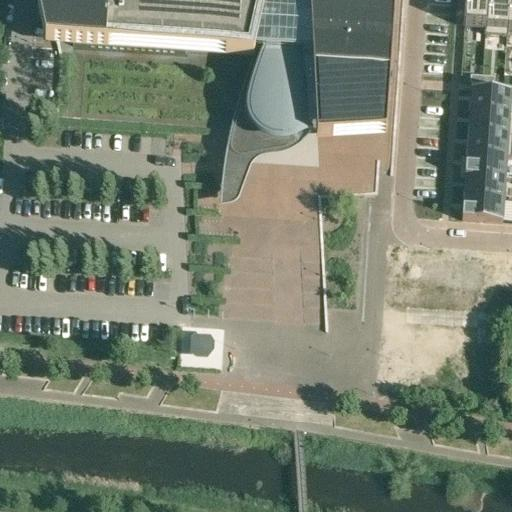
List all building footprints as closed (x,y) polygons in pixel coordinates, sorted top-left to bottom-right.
[(288,133),(315,131),(316,142),(385,139),(395,0),(236,0),(237,2),(204,0),(34,0),(45,46),(73,48),(68,121),(241,135),(270,134),(271,135),(271,137),(272,138),(273,139),(274,140),(275,141),(277,142),(278,142),(280,142),(282,141),(284,140),(285,139),(286,138),(287,136),(288,134),(288,133)] [(485,0),(462,0),(461,30),(483,31),(485,0)] [(506,0),(485,0),(483,31),(505,33),(506,0)] [(482,86),(482,78),(470,78),(470,85),(482,86)] [(493,87),(494,79),(482,78),(482,86),(493,87)] [(509,95),(469,92),(467,114),(507,117),(509,95)] [(507,117),(467,114),(466,136),(506,139),(507,117)] [(506,139),(466,136),(464,158),(505,160),(506,139)] [(505,160),(464,158),(463,179),(503,182),(505,160)] [(503,182),(463,179),(462,201),(502,203),(503,182)] [(502,203),(462,201),(460,223),(500,226),(502,203)] [(448,345),(437,345),(438,313),(421,313),(420,381),(448,381),(448,345)]
